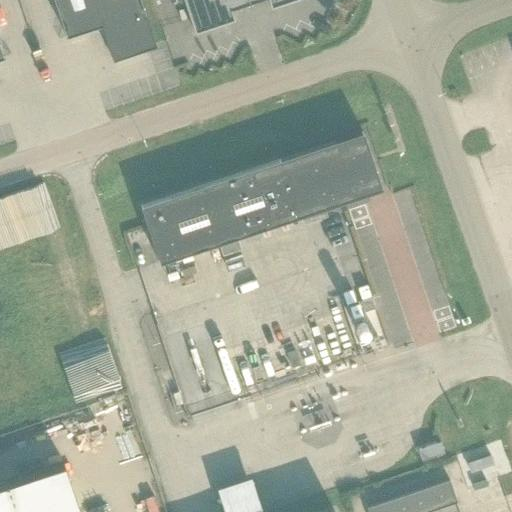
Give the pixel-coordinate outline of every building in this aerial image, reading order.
[(140,0),(54,0),(67,36),(101,25),(113,59),(155,45),(140,0)] [(184,0),(195,31),(235,18),(231,8),(249,2),(248,0),(184,0)] [(160,263),(341,202),(368,193),(365,183),(378,178),(366,142),(339,151),(335,141),(141,206),(160,263)] [(0,252),(0,412),(97,380),(49,236),(0,252)] [(364,312),(375,308),(371,297),(360,301),(364,312)] [(419,460),(441,453),(438,443),(416,450),(419,460)] [(80,511),(65,465),(0,487),(0,511),(334,511),(329,511),(80,511)] [(255,511),(265,509),(251,468),(217,479),(228,511),(255,511)] [(450,479),(367,507),(368,511),(425,511),(457,501),(450,479)]
